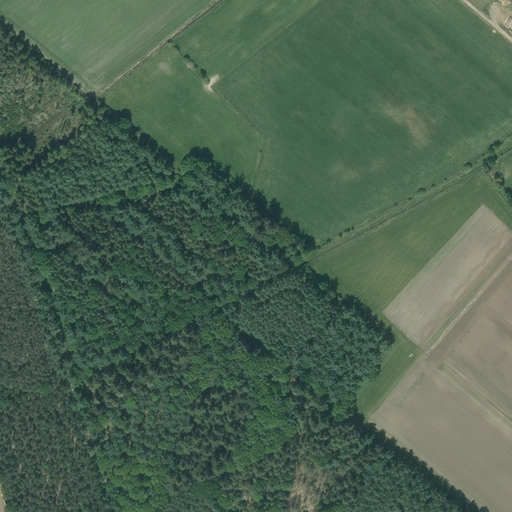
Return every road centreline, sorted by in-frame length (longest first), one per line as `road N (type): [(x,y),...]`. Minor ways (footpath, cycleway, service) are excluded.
road 1 (track): [(0,32),(289,264)]
road 2 (track): [(465,511),(210,306)]
road 3 (track): [(107,511),(0,202)]
road 4 (track): [(289,264),(62,386)]
road 5 (track): [(511,141),(289,264)]
